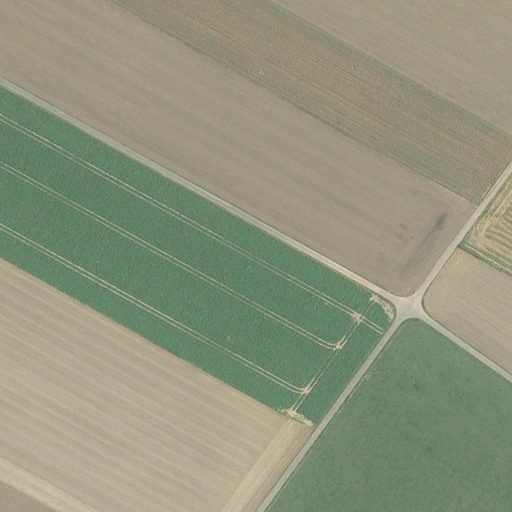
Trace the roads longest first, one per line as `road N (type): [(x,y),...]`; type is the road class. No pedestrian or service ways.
road 1 (track): [(408,310),(0,85)]
road 2 (track): [(259,511),(408,310)]
road 3 (track): [(408,310),(511,166)]
road 4 (track): [(511,379),(408,310)]
